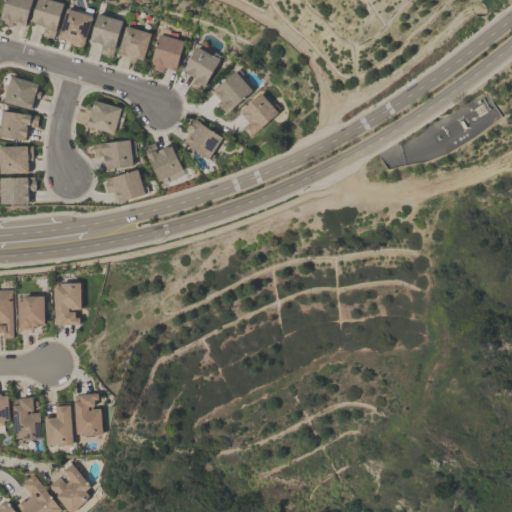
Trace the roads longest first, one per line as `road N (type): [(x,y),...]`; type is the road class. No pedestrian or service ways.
road 1 (secondary): [(511,18),(436,78),(329,143),(221,191),(85,226)]
road 2 (secondary): [(97,246),(226,211),(329,166),(448,95),(511,45)]
road 3 (track): [(329,166),(354,189),(415,192),(511,160)]
road 4 (track): [(329,143),(329,110),(296,43),(225,0)]
road 5 (residential): [(160,99),(0,50)]
